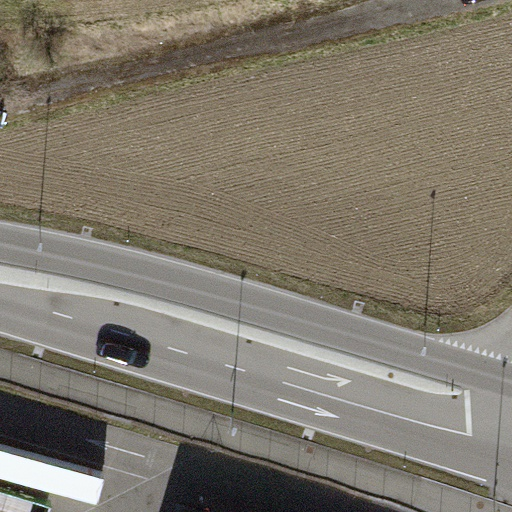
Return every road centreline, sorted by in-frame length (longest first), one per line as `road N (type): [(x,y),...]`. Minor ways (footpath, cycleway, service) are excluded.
road 1 (secondary): [(511,442),(0,289)]
road 2 (track): [(431,0),(0,107)]
